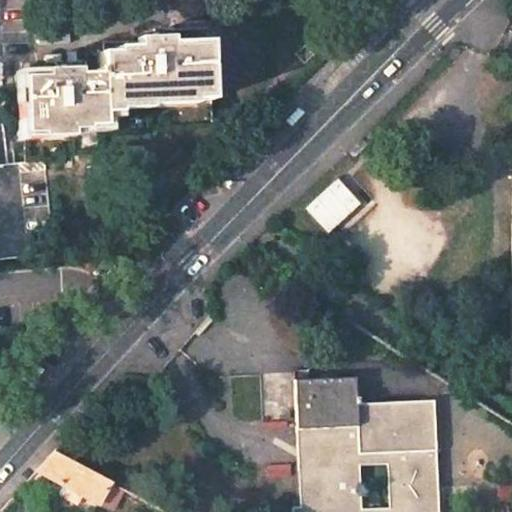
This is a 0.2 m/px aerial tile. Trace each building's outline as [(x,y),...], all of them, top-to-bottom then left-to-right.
[(116,52),(100,53),(101,74),(102,112),(119,112),(119,101),(194,99),(194,100),(211,99),(209,42),(161,43),(146,44),(146,46),(116,48),(116,52)] [(61,76),(22,77),(24,134),(41,134),(40,124),(85,122),(86,126),(103,125),(102,112),(101,74),(82,74),(72,75),(61,76)] [(25,162),(0,164),(0,259),(53,254),(44,160),(25,162)] [(334,179),(303,209),(327,234),(358,204),(334,179)] [(294,373),(230,374),(232,423),(296,421),(294,373)] [(306,373),(294,373),(296,421),(299,507),(291,507),(291,511),(438,511),(433,400),(356,405),(354,378),(306,380),(306,373)] [(107,480),(53,452),(44,461),(36,470),(96,502),(107,480)]
